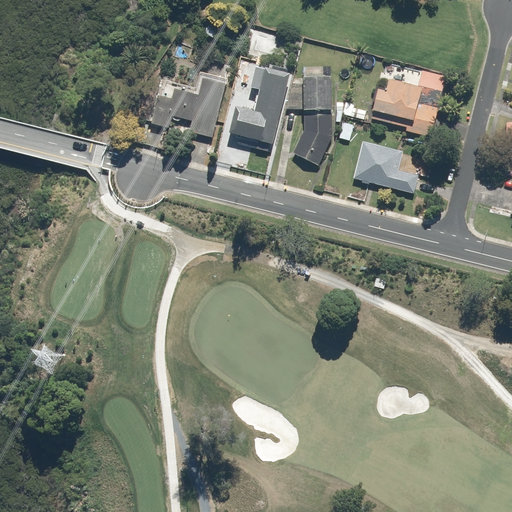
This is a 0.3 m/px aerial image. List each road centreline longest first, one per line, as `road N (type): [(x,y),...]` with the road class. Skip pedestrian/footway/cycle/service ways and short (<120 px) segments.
road 1 (residential): [(144,169),(447,245)]
road 2 (residential): [(507,7),(447,245)]
